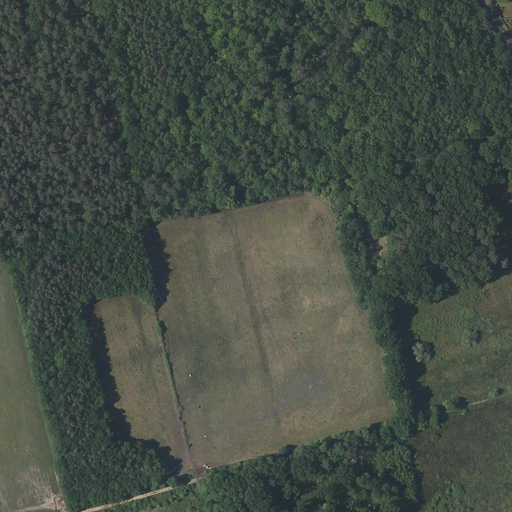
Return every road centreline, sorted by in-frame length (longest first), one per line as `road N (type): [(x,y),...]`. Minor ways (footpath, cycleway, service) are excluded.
road 1 (track): [(0,230),(147,176),(402,157),(511,133)]
road 2 (track): [(511,383),(71,509)]
